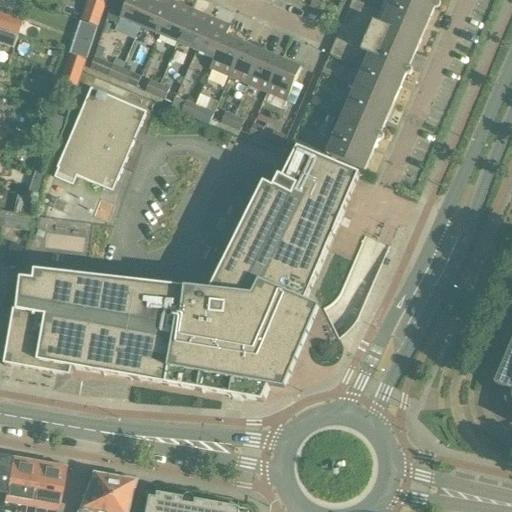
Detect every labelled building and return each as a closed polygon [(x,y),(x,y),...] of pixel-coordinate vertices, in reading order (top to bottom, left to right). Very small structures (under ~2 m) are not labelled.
[(128,0),(128,1),(126,0),(113,0),(107,21),(117,26),(115,32),(135,40),(140,28),(152,0),(128,0)] [(154,48),(159,36),(173,2),(167,0),(152,0),(140,28),(135,40),(154,48)] [(313,0),(310,7),(320,11),(324,1),(322,0),(313,0)] [(359,59),(366,62),(368,59),(372,61),(331,157),(365,171),(406,75),(412,73),(410,67),(402,64),(402,66),(395,63),(400,51),(409,55),(410,54),(414,56),(438,0),(398,0),(385,31),(381,29),(382,26),(375,23),(380,11),(353,0),(352,0),(329,56),(356,67),(359,59)] [(159,36),(177,44),(192,10),(173,2),(159,36)] [(97,27),(102,14),(86,9),(82,22),(97,27)] [(177,44),(196,52),(211,18),(192,10),(177,44)] [(0,13),(0,31),(18,37),(23,22),(0,13)] [(210,70),(211,70),(229,26),(211,18),(196,52),(214,60),(210,70)] [(211,70),(230,78),(244,45),(226,37),(230,27),(229,26),(211,70)] [(18,37),(0,31),(0,43),(14,49),(18,37)] [(230,78),(248,86),(263,52),(244,45),(230,78)] [(248,86),(267,94),(282,61),(263,52),(248,86)] [(90,70),(108,77),(118,81),(124,65),(125,63),(115,59),(112,66),(94,58),(90,70)] [(301,69),(282,61),(267,94),(287,102),(301,69)] [(131,68),(124,65),(118,81),(137,89),(141,78),(130,73),(131,68)] [(64,73),(60,85),(71,89),(76,91),(80,78),(64,73)] [(159,86),(150,82),(146,93),(155,96),(159,86)] [(53,101),(66,105),(71,89),(58,85),(53,101)] [(159,86),(155,96),(164,100),(169,90),(159,86)] [(77,178),(113,193),(147,113),(92,89),(57,169),(59,170),(55,179),(73,187),(77,178)] [(195,106),(186,102),(181,113),(190,117),(195,106)] [(200,121),(205,110),(195,106),(190,117),(200,121)] [(225,113),(221,124),(230,128),(235,117),(225,113)] [(244,121),(235,117),(230,128),(240,132),(244,121)] [(259,140),(263,129),(254,125),(249,136),(259,140)] [(286,137),(274,132),(271,141),(282,146),(286,137)] [(299,150),(284,179),(280,177),(274,189),(265,184),(221,272),(217,271),(212,281),(216,283),(211,293),(35,272),(34,282),(21,280),(18,312),(15,311),(5,367),(72,379),(73,370),(264,404),(270,389),(286,392),(321,309),(307,303),(361,176),(299,150)] [(30,189),(27,199),(29,200),(36,202),(39,203),(42,193),(30,189)] [(14,215),(32,218),(33,218),(36,203),(36,202),(29,200),(27,199),(18,196),(14,215)] [(7,213),(2,228),(29,233),(32,218),(14,215),(7,213)] [(16,267),(23,248),(11,244),(5,263),(16,267)] [(510,419),(511,419),(511,344),(495,385),(499,386),(497,395),(497,403),(503,414),(510,419)] [(0,508),(1,506),(8,468),(9,460),(0,458),(0,508)] [(38,465),(9,460),(8,468),(1,506),(0,508),(0,511),(24,511),(25,509),(30,509),(38,465)] [(57,511),(65,470),(38,465),(30,509),(34,510),(33,511),(57,511)] [(103,511),(110,478),(91,475),(90,476),(76,511),(103,511)] [(110,478),(103,511),(126,511),(135,482),(110,478)] [(145,498),(142,511),(235,511),(236,510),(153,495),(152,499),(145,498)]
